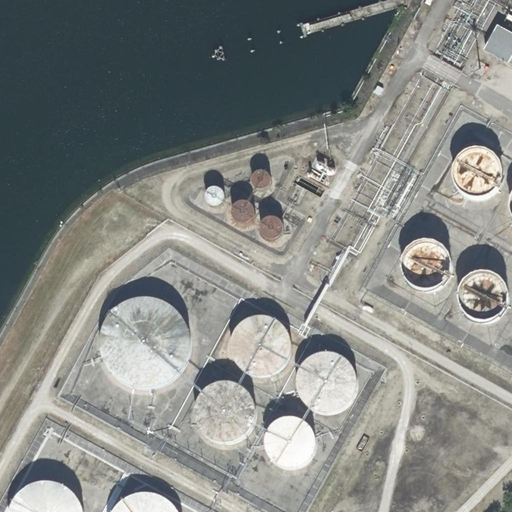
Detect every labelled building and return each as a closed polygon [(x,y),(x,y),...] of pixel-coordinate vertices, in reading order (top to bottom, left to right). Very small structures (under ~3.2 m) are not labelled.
[(509,60),(511,55),(511,30),(500,23),(486,47),(509,60)] [(467,159),(460,164),(455,171),(453,180),(455,189),(460,197),(468,203),(476,204),(486,203),(493,198),(499,189),(500,181),(499,171),(494,164),(485,159),(477,157),(467,159)] [(251,198),(255,195),(257,191),(257,187),(256,183),(253,180),(250,179),(246,178),(241,180),(239,182),(237,185),(236,190),(238,193),(240,197),(243,198),(248,199),(251,198)] [(218,211),(222,208),(224,204),(224,200),(223,196),(220,193),(217,192),(213,191),(208,193),(206,195),(204,199),(203,203),(205,206),(207,210),(210,211),(215,212),(218,211)] [(248,228),(251,225),(253,221),(254,216),(252,211),(249,208),(245,205),(240,205),(235,207),(232,210),(230,213),(230,219),(231,223),(234,227),(238,229),(243,229),(248,228)] [(277,244),(280,241),(282,237),(283,232),(281,227),(278,224),(274,221),(269,221),(264,223),(261,226),(259,229),(259,235),(260,239),(263,243),(266,245),(272,245),(277,244)] [(385,250),(376,268),(386,273),(399,245),(392,242),(387,252),(385,250)] [(415,249),(408,254),(403,261),(400,271),(402,280),(407,288),(416,293),(424,295),(434,293),(441,288),(447,279),(448,271),(446,262),(441,255),(433,249),(425,247),(415,249)] [(495,327),(503,320),(508,311),(509,301),(506,290),(500,283),(491,278),(481,277),(471,280),(463,287),(459,293),(457,306),(460,315),(467,323),(474,328),(486,329),(495,327)] [(170,385),(180,378),(188,368),(193,356),(195,344),(194,331),(187,316),(179,307),(167,299),(157,295),(149,294),(135,295),(122,300),(112,308),(104,317),(99,330),(97,342),(100,358),(106,370),(112,378),(123,386),(138,391),(148,392),(155,391),(170,385)] [(275,376),(284,370),(291,358),(292,348),(290,336),(283,327),(273,321),(262,319),(251,321),(241,328),(235,337),(232,350),(235,361),(242,371),(251,377),(263,379),(275,376)] [(339,414),(349,407),(356,396),(357,386),(354,374),(348,365),(338,358),(327,356),(316,359),(306,366),(300,375),(297,387),(300,398),(307,408),(316,414),(328,416),(339,414)] [(239,449),(248,442),(255,431),(256,421),(253,409),(247,400),(237,393),(226,391),(215,394),(205,401),(199,410),(196,422),(199,433),(206,443),(215,449),(227,451),(239,449)] [(304,469),(312,463),(317,453),(318,444),(315,433),(309,426),(300,421),(290,420),(279,423),(272,429),(268,436),(266,448),(269,457),(275,466),(283,470),(294,472),(304,469)] [(79,511),(79,509),(71,497),(58,489),(45,486),(30,490),(19,497),(12,507),(10,511),(79,511)] [(172,511),(170,509),(158,500),(145,498),(129,501),(119,509),(116,511),(172,511)]
